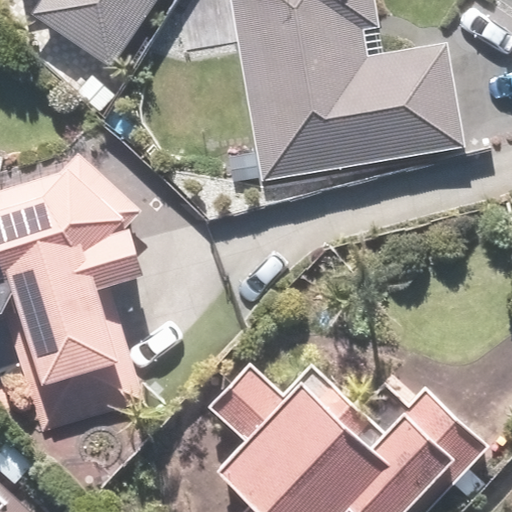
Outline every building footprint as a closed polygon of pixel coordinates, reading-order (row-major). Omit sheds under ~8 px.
[(17,0),(59,28),(65,19),(126,61),(168,0),(17,0)] [(249,0),(268,172),(479,149),(467,40),(396,47),(390,0),(249,0)] [(0,319),(18,315),(43,424),(151,405),(125,269),(165,261),(151,187),(139,189),(91,146),(71,167),(0,187),(0,319)] [(372,402),(331,358),(302,385),(273,354),(224,401),(255,434),(234,455),(267,490),(243,511),(357,511),(378,492),(397,511),(429,511),(506,439),(444,373),(423,393),(404,372),(372,402)] [(43,511),(0,471),(0,511),(43,511)]
